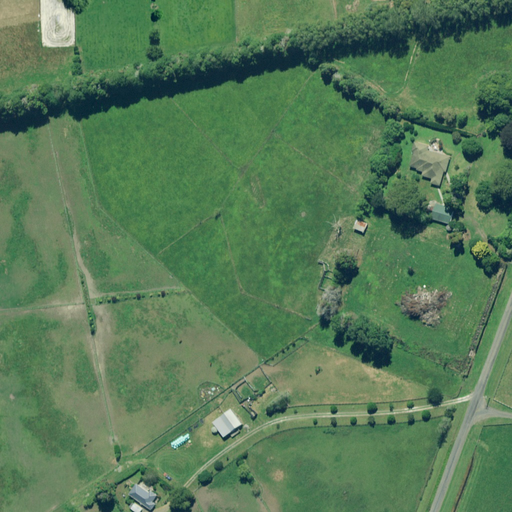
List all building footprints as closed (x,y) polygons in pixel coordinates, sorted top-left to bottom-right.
[(430,146),(416,142),(413,151),(415,152),(411,167),(417,169),(417,170),(423,172),(422,176),(432,179),(431,183),(441,186),(445,173),(450,157),(429,151),(430,146)] [(454,210),(436,204),(432,219),(449,224),(454,210)] [(369,224),(358,220),(349,246),(359,250),(369,224)] [(243,425),(233,410),(214,423),(225,438),(243,425)] [(159,498),(138,485),(131,496),(151,509),(159,498)]
